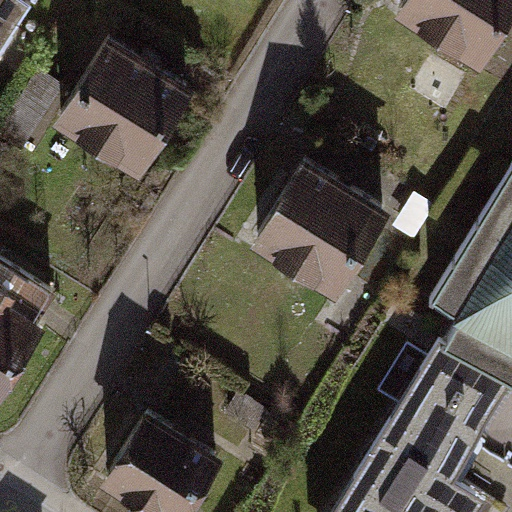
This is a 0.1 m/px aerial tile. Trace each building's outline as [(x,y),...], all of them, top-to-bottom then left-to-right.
[(0,0),(0,65),(38,0),(0,0)] [(511,0),(402,0),(401,3),(480,51),(511,0)] [(59,124),(146,175),(199,87),(112,36),(59,124)] [(511,155),(422,299),(447,317),(323,511),(470,511),(482,492),(452,471),(511,376),(511,155)] [(307,160),(257,245),(344,295),(393,210),(307,160)] [(0,260),(0,401),(64,301),(0,260)] [(228,282),(203,325),(249,353),(275,310),(228,282)] [(197,511),(228,458),(151,415),(109,489),(149,511),(197,511)]
